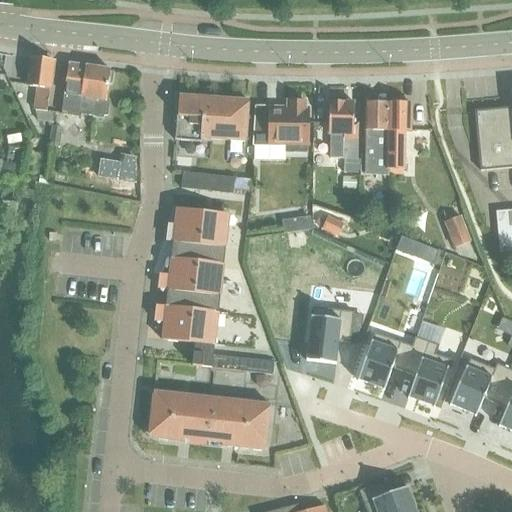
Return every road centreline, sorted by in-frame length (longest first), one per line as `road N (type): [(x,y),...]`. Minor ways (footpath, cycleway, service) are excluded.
road 1 (residential): [(116,470),(133,271),(156,163),(155,63),(164,44)]
road 2 (tertiary): [(164,44),(324,53),(511,43)]
road 3 (residential): [(116,470),(296,489),(424,443)]
road 4 (tertiary): [(0,25),(164,44)]
